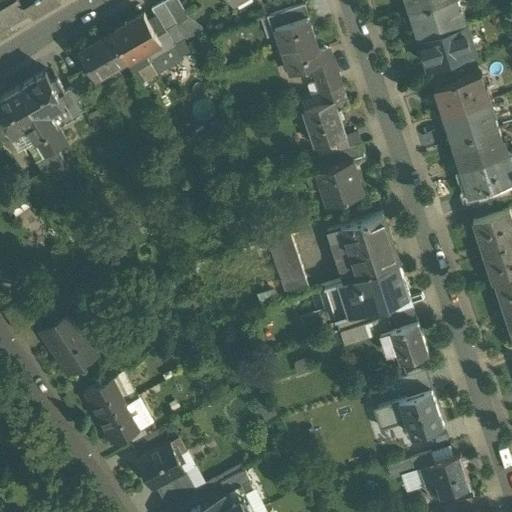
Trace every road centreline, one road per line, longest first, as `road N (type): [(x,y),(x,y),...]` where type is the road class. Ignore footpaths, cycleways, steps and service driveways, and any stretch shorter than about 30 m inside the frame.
road 1 (residential): [(349,0),(511,496)]
road 2 (residential): [(117,511),(0,335)]
